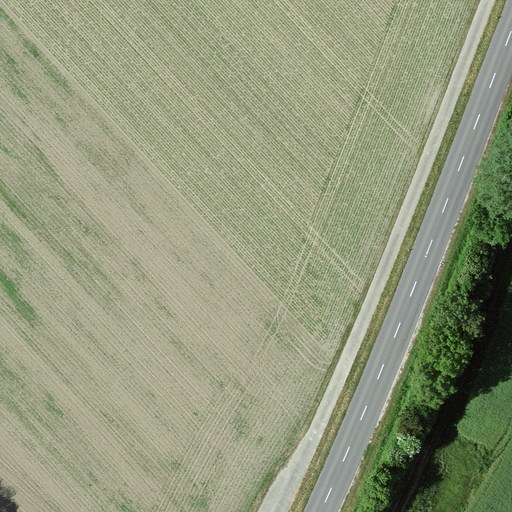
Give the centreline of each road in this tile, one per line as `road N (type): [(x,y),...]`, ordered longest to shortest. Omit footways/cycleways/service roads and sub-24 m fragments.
road 1 (track): [(260,511),(466,0)]
road 2 (tertiary): [(318,511),(511,33)]
road 3 (track): [(385,511),(511,228)]
